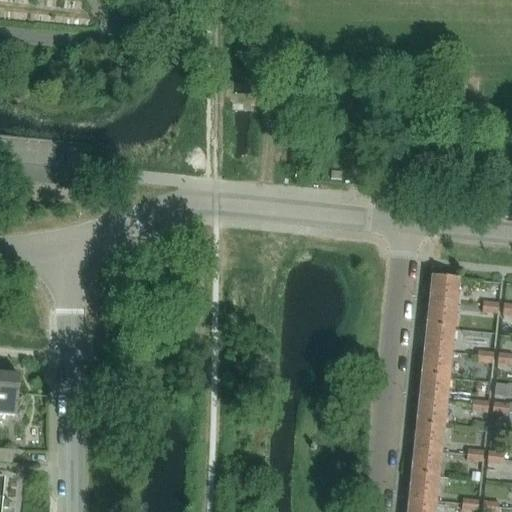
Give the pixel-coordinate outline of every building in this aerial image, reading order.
[(432,278),(429,303),(456,306),(458,281),(432,278)] [(429,303),(426,328),(453,331),(456,306),(429,303)] [(489,314),(490,303),(482,303),(481,314),(489,314)] [(490,303),(489,314),(497,315),(498,304),(490,303)] [(503,305),(502,316),(510,317),(511,306),(503,305)] [(426,328),(424,353),(451,355),(453,331),(426,328)] [(484,364),(485,353),(477,352),(476,363),(484,364)] [(424,353),(421,377),(448,380),(451,355),(424,353)] [(485,353),(484,364),(492,364),(493,354),(485,353)] [(498,354),(497,365),(505,366),(506,355),(498,354)] [(0,416),(16,418),(20,377),(5,376),(5,370),(0,369),(0,416)] [(421,377),(419,402),(446,405),(448,380),(421,377)] [(506,386),(495,385),(494,385),(493,397),(505,398),(506,386)] [(479,413),(480,402),(472,401),(471,412),(479,413)] [(419,402),(416,426),(443,429),(445,414),(452,415),(453,408),(445,408),(446,405),(419,402)] [(480,402),(479,413),(487,414),(488,403),(480,402)] [(493,404),(492,414),(500,415),(501,404),(493,404)] [(501,404),(500,415),(508,416),(508,411),(511,411),(511,404),(509,404),(509,405),(501,404)] [(477,423),(476,432),(484,433),(485,424),(477,423)] [(416,426),(414,451),(440,454),(443,429),(416,426)] [(0,462),(12,464),(13,453),(13,451),(0,450),(0,462)] [(414,451),(411,475),(438,478),(440,454),(414,451)] [(474,462),(475,452),(467,451),(466,461),(474,462)] [(475,452),(474,462),(482,463),(483,452),(475,452)] [(488,453),(487,463),(495,464),(496,454),(488,453)] [(496,454),(495,464),(502,465),(504,455),(496,454)] [(485,483),(496,484),(497,471),(486,470),(485,483)] [(411,475),(409,500),(435,503),(438,478),(411,475)] [(3,501),(0,500),(0,511),(1,511),(2,509),(8,509),(9,501),(3,501)] [(409,500),(407,511),(434,511),(435,503),(409,500)] [(469,511),(470,501),(462,500),(461,510),(469,511)] [(470,501),(469,511),(475,511),(476,511),(478,502),(470,501)] [(483,502),(481,511),(489,511),(490,503),(483,502)] [(490,503),(489,511),(497,511),(498,504),(490,503)]
